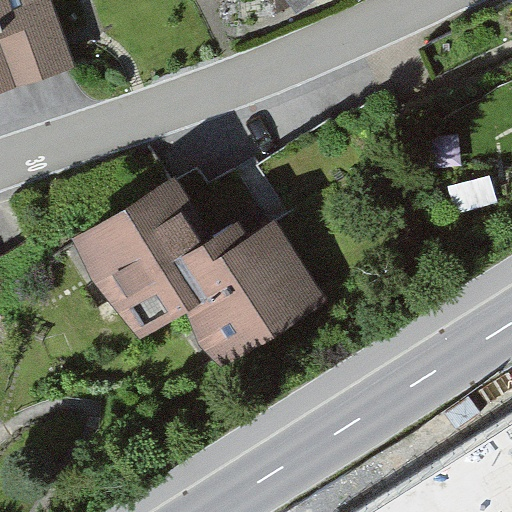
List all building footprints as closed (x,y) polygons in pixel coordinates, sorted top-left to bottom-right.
[(50,0),(0,0),(0,92),(74,69),(50,0)] [(287,0),(298,14),(315,0),(357,0),(359,1),(360,0),(287,0)] [(495,12),(421,49),(436,78),(510,41),(495,12)] [(331,118),(256,166),(290,219),(386,157),(355,110),(334,123),(331,118)] [(489,176),(449,188),(458,216),(498,204),(489,176)] [(175,183),(77,241),(136,338),(186,308),(221,366),(325,304),(275,220),(252,234),(241,217),(207,237),(175,183)] [(0,311),(5,308),(10,317),(55,291),(29,246),(0,262),(0,311)] [(511,511),(511,428),(379,511),(511,511)]
